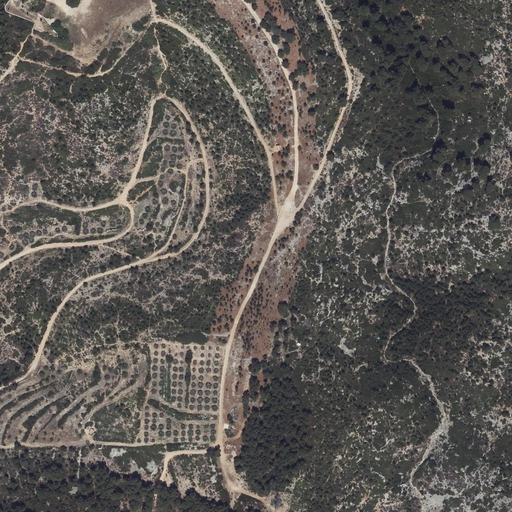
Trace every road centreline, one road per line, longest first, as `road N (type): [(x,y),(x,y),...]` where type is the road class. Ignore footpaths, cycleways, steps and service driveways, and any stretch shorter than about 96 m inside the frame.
road 1 (track): [(0,390),(36,366),(49,324),(79,286),(194,241),(210,189),(188,116),(173,100),(157,98),(122,198),(133,214),(126,233),(40,248),(0,270)]
road 2 (track): [(243,0),(274,44),(294,94),(296,180),(234,327),(220,439),(200,453),(170,455),(153,511)]
road 3 (track): [(304,198),(274,235),(279,207),(268,149),(210,52),(161,20),(105,74),(80,76),(18,59),(0,81)]
road 4 (track): [(296,180),(304,198),(350,81),(318,0)]
road 5 (track): [(129,186),(171,169),(186,173),(172,235),(141,263)]
